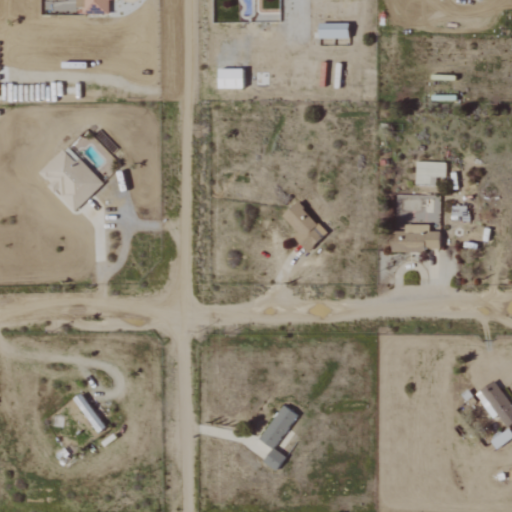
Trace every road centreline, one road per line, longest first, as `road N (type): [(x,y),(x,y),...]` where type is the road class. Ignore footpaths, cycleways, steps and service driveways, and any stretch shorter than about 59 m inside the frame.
road 1 (residential): [(185,511),(189,0)]
road 2 (residential): [(511,311),(181,320)]
road 3 (residential): [(181,320),(0,324)]
